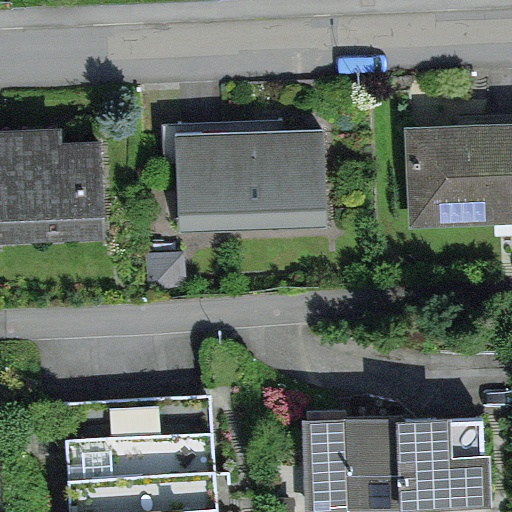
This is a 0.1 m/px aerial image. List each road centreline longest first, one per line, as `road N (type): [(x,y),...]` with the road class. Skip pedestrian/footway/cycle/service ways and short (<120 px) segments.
road 1 (residential): [(0,324),(511,293)]
road 2 (residential): [(511,42),(0,60)]
